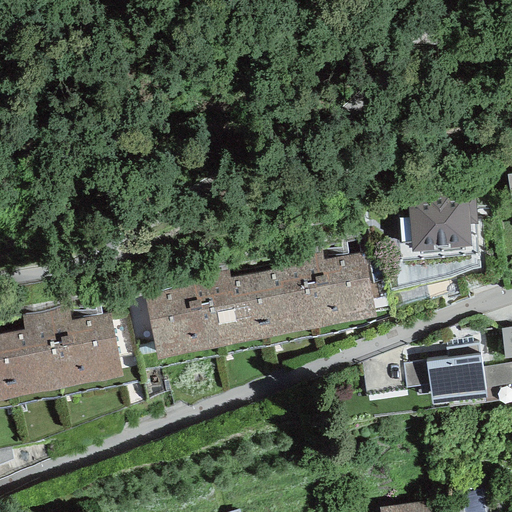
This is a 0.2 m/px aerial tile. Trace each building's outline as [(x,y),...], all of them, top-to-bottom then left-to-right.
[(406,200),(411,252),(472,247),(469,225),(477,224),(474,194),(406,200)] [(184,290),(144,298),(157,360),(377,317),(365,254),(325,261),(322,247),(275,256),(278,271),(231,280),(228,264),(181,273),(184,290)] [(0,400),(124,377),(111,313),(71,321),(69,306),(22,315),(25,330),(0,335),(0,400)] [(511,327),(500,329),(504,359),(511,358),(511,327)] [(479,343),(446,348),(447,360),(425,363),(425,360),(402,363),(406,387),(429,384),(433,410),(487,403),(479,343)] [(464,497),(464,511),(484,511),(484,495),(464,497)] [(380,509),(380,511),(431,511),(429,501),(380,509)]
